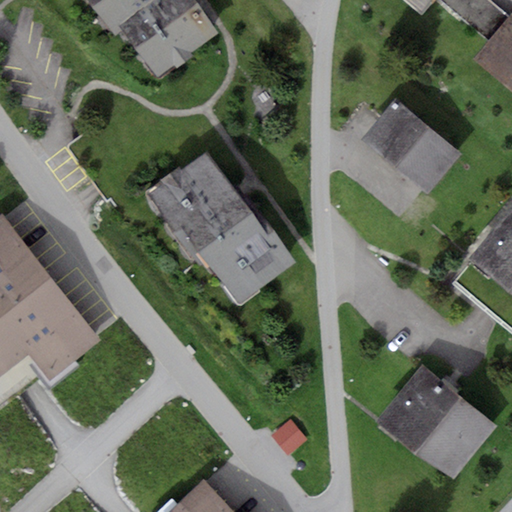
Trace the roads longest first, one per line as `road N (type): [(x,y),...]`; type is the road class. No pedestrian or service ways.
road 1 (residential): [(336,511),(342,481),(319,145),(329,13)]
road 2 (residential): [(0,126),(115,287),(302,511)]
